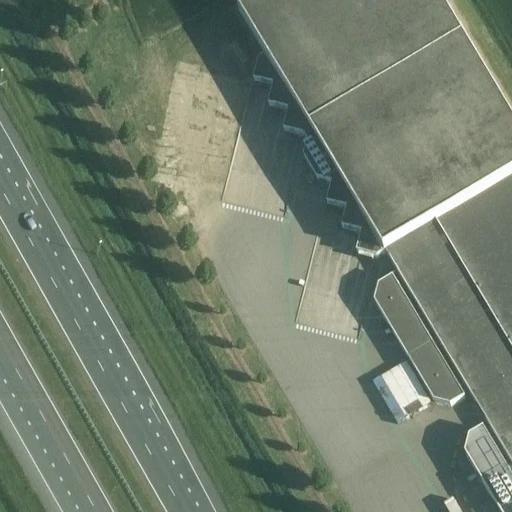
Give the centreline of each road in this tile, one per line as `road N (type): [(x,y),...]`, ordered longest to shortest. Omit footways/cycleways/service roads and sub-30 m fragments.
road 1 (motorway): [(185,511),(0,188)]
road 2 (motorway): [(0,342),(95,511)]
